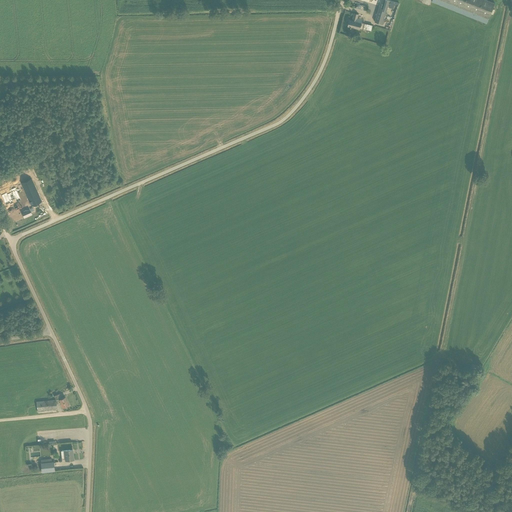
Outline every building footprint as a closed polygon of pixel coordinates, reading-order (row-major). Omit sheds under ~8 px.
[(388,0),(381,0),(375,22),(382,25),(389,0),(388,0)] [(439,0),(489,19),(495,4),(485,0),(439,0)] [(348,26),(351,27),(363,30),(364,24),(356,22),(358,15),(354,13),(352,21),(349,20),(348,26)] [(21,183),(31,206),(41,201),(31,178),(21,183)] [(5,205),(9,203),(10,204),(13,203),(12,200),(15,199),(16,203),(21,201),(15,188),(10,190),(11,193),(7,195),(6,193),(1,195),(5,205)] [(30,209),(21,213),(24,218),(32,215),(30,209)] [(36,401),(37,407),(37,412),(57,410),(56,405),(60,403),(62,408),(68,405),(65,397),(62,398),(59,394),(54,396),(56,400),(36,401)] [(72,450),(61,451),(62,461),(73,460),(73,458),(72,450)] [(41,463),(42,472),(54,470),(54,461),(41,463)]
